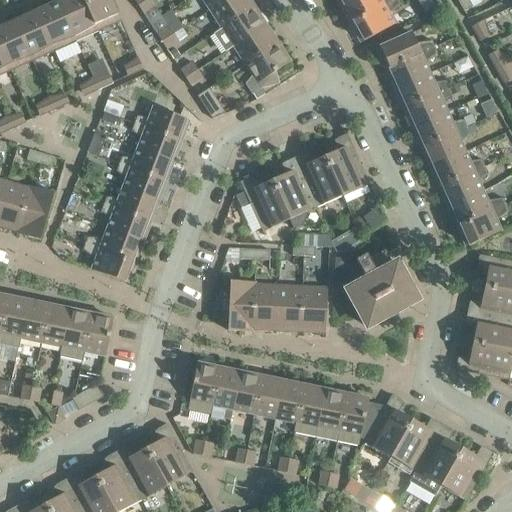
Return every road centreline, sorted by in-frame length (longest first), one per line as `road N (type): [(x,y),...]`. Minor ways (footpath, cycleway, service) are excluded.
road 1 (residential): [(0,488),(137,410),(159,316),(223,145),(343,88)]
road 2 (residential): [(511,438),(425,384),(441,292),(343,88)]
